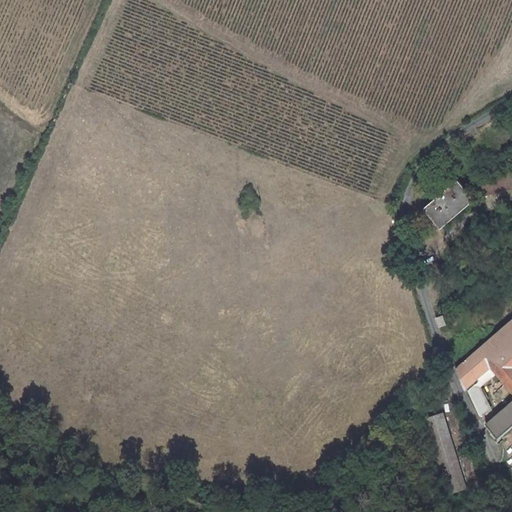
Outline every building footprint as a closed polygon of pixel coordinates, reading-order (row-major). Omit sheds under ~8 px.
[(511,177),(483,185),(486,201),(511,195),(511,177)] [(460,186),(426,215),(442,234),(477,206),(460,186)] [(502,245),(508,250),(511,245),(511,241),(509,238),(502,245)] [(447,325),(443,314),(436,317),(439,327),(447,325)] [(511,329),(458,377),(483,424),(493,418),(477,388),(489,378),(503,395),(508,391),(511,394),(511,412),(489,433),(501,450),(511,440),(511,329)] [(427,425),(450,501),(467,496),(444,419),(427,425)]
